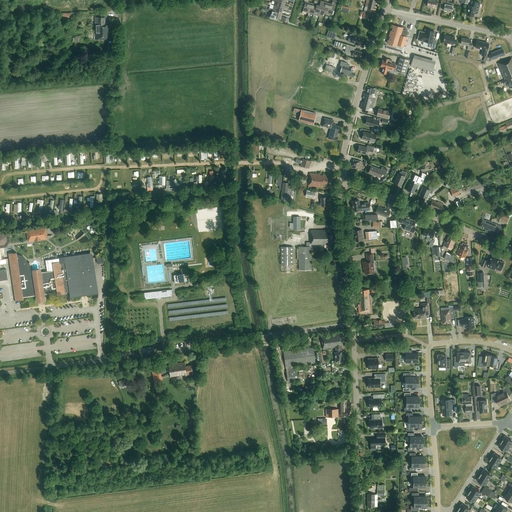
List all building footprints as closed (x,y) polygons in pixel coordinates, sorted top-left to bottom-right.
[(284,5),(285,3),(276,0),(275,0),(274,5),(288,10),(289,6),(284,5)] [(308,13),(311,3),(308,2),(308,0),(304,0),(304,1),(305,2),(302,11),(308,13)] [(314,14),(316,5),(318,0),(317,0),(314,0),(313,4),(311,3),(308,13),(314,14)] [(329,3),(326,13),(332,15),(334,5),(336,6),(337,1),(332,0),(331,4),(329,3)] [(375,10),(376,7),(374,7),(375,4),(378,4),(378,0),(366,0),(362,18),(371,20),(373,10),(375,10)] [(435,9),(437,1),(434,0),(427,0),(426,7),(435,9)] [(443,10),(451,12),(453,3),(448,2),(448,0),(441,0),(441,3),(444,4),(443,10)] [(319,16),(324,2),(320,1),(319,6),(316,5),(314,14),(319,16)] [(473,17),(474,13),(477,14),(480,3),(472,1),(471,6),(468,5),(466,15),(473,17)] [(326,13),(329,3),(324,2),(319,16),(322,17),(323,12),(326,13)] [(287,13),(288,10),(274,5),(272,11),(282,14),(282,11),(287,13)] [(281,17),(282,14),(272,11),(270,17),(280,19),(279,21),(286,23),(288,19),(281,17)] [(95,23),(96,23),(96,40),(109,40),(109,24),(105,24),(105,18),(95,18),(95,23)] [(403,47),(407,31),(402,30),(402,28),(392,25),(387,43),(397,46),(397,45),(403,47)] [(427,30),(425,30),(424,33),(419,31),(417,39),(428,42),(427,46),(434,48),(436,40),(433,40),(435,31),(432,31),(432,30),(428,29),(427,30),(427,29),(427,30)] [(336,33),(328,30),(326,36),(334,39),(336,33)] [(350,34),(348,42),(355,44),(359,45),(360,45),(363,46),(364,43),(365,42),(365,40),(365,39),(357,37),(357,36),(350,34)] [(453,45),(454,37),(444,35),(442,42),(453,45)] [(470,51),(471,47),(472,44),(468,43),(469,39),(462,38),(460,44),(468,46),(467,50),(470,51)] [(487,50),(488,43),(477,41),(475,48),(482,49),(481,55),(485,56),(487,50)] [(346,44),(345,48),(344,52),(352,54),(352,55),(352,56),(354,57),(354,56),(359,58),(361,53),(353,50),(354,47),(346,44)] [(505,55),(502,48),(490,53),(491,55),(489,56),(490,60),(493,59),(493,60),(498,58),(497,57),(499,56),(500,57),(505,55)] [(432,72),(435,61),(414,55),(410,65),(432,72)] [(409,60),(401,57),(397,71),(405,73),(409,60)] [(381,73),(385,74),(387,69),(391,70),(394,71),(394,70),(397,71),(398,65),(395,65),(396,64),(393,63),(391,63),(392,60),(385,58),(384,61),(382,60),(380,67),(383,67),(381,73)] [(511,59),(511,58),(498,63),(505,80),(501,82),(502,84),(506,83),(507,87),(509,87),(510,89),(511,87),(511,59)] [(335,63),(327,61),(324,70),(332,72),(335,63)] [(353,69),(345,67),(346,63),(341,61),(338,71),(341,72),(341,74),(346,75),(354,77),(355,73),(354,73),(354,71),(352,71),(353,69)] [(370,100),(373,101),(375,96),(374,96),(376,89),(368,87),(366,93),(364,93),(362,99),(365,100),(364,103),(361,103),(359,108),(371,111),(372,105),(369,104),(370,100)] [(378,109),(376,117),(388,119),(390,112),(378,109)] [(316,113),(301,110),(298,121),(313,124),(316,113)] [(377,128),(379,121),(380,118),(374,117),(373,120),(367,118),(365,124),(377,128)] [(334,121),(324,118),(322,126),(331,129),(328,139),(336,141),(340,127),(335,125),(335,124),(333,124),(334,121)] [(501,131),(511,126),(511,120),(506,123),(506,125),(500,127),(501,131)] [(363,132),(362,138),(370,140),(369,141),(374,142),(375,135),(382,137),(382,134),(371,131),(370,134),(363,132)] [(373,152),(374,147),(367,145),(366,148),(358,146),(357,152),(365,154),(366,150),(370,152),(370,151),(373,152)] [(443,165),(440,158),(437,160),(439,164),(433,168),(435,170),(440,166),(443,165)] [(310,161),(302,159),(300,166),(308,168),(310,161)] [(360,170),(362,162),(359,162),(360,161),(353,160),(351,168),(360,170)] [(385,175),(387,169),(382,167),(381,170),(371,166),(368,173),(380,178),(382,174),(385,175)] [(397,173),(393,183),(400,186),(403,177),(406,178),(408,173),(402,170),(401,172),(400,171),(399,174),(397,173)] [(326,184),(327,176),(310,173),(308,185),(321,187),(322,183),(326,184)] [(415,187),(416,185),(416,184),(417,183),(421,184),(426,174),(422,173),(420,177),(414,175),(412,180),(412,182),(411,181),(410,182),(409,182),(406,190),(413,193),(415,187)] [(431,194),(434,187),(429,186),(428,189),(422,187),(419,195),(426,198),(428,193),(431,194)] [(459,194),(456,187),(450,190),(453,197),(459,194)] [(288,189),(282,188),(281,196),(280,200),(286,201),(287,199),(289,200),(289,196),(290,197),(290,192),(288,191),(288,189)] [(320,198),(321,203),(317,203),(317,206),(321,206),(327,206),(326,197),(320,198)] [(361,211),(370,210),(369,203),(359,204),(359,200),(352,201),(353,211),(360,210),(361,210),(361,211)] [(440,212),(443,204),(437,202),(432,200),(429,207),(435,209),(434,210),(438,212),(440,212)] [(387,218),(390,211),(384,208),(383,209),(378,206),(375,212),(387,218)] [(500,221),(507,224),(509,218),(502,215),(500,221)] [(412,226),(414,221),(407,218),(406,219),(401,216),(398,222),(404,225),(403,229),(413,233),(415,227),(412,226)] [(495,236),(497,237),(502,227),(483,219),(480,227),(486,229),(485,232),(492,235),(493,234),(495,235),(495,236)] [(46,228),(26,230),(28,242),(47,239),(46,228)] [(431,239),(432,238),(434,232),(431,230),(431,231),(425,228),(422,234),(427,236),(426,239),(426,241),(430,242),(428,246),(431,247),(434,241),(431,239)] [(327,235),(327,230),(310,230),(311,242),(306,242),(306,247),(299,247),(299,249),(297,249),(297,259),(299,259),(299,270),(311,270),(311,252),(321,252),(321,247),(316,247),(316,246),(311,246),(311,244),(326,244),(326,248),(334,248),(334,235),(327,235)] [(355,241),(363,240),(361,230),(354,231),(355,241)] [(377,233),(377,231),(365,232),(366,239),(377,238),(377,236),(379,236),(379,233),(377,233)] [(0,248),(0,247),(5,247),(9,242),(8,235),(7,235),(7,232),(6,232),(4,234),(2,233),(0,232),(0,264),(6,263),(5,258),(1,258),(0,248)] [(451,249),(455,240),(448,237),(445,243),(444,243),(443,246),(451,249)] [(460,246),(457,252),(456,254),(465,258),(468,250),(469,248),(467,247),(468,246),(463,243),(462,245),(461,244),(460,247),(460,246)] [(281,265),(293,265),(293,247),(281,247),(281,265)] [(47,271),(41,272),(40,269),(32,270),(32,273),(31,274),(29,262),(27,263),(26,262),(26,260),(25,259),(25,258),(24,257),(23,257),(22,256),(21,255),(20,255),(19,255),(18,255),(16,255),(16,252),(8,253),(15,301),(23,300),(23,297),(36,295),(37,303),(45,301),(44,294),(57,292),(57,295),(65,294),(65,293),(70,292),(71,298),(98,294),(92,253),(65,257),(65,263),(60,263),(60,262),(59,262),(58,258),(45,260),(47,271)] [(454,263),(457,265),(456,259),(455,259),(456,258),(451,256),(451,255),(446,252),(444,259),(454,263)] [(365,274),(374,273),(373,263),(374,263),(373,253),(366,254),(367,261),(363,262),(363,270),(364,270),(365,274)] [(501,260),(497,258),(492,256),(490,262),(483,259),(481,265),(485,267),(486,265),(488,266),(488,267),(494,270),(495,268),(501,271),(505,263),(500,261),(501,260)] [(184,278),(184,277),(188,276),(188,273),(180,274),(177,275),(173,275),(174,283),(187,282),(187,278),(184,278)] [(369,290),(369,289),(360,289),(360,296),(357,296),(357,302),(360,302),(360,304),(358,305),(358,314),(370,313),(369,298),(368,293),(369,293),(369,290)] [(425,318),(425,314),(429,314),(427,303),(421,304),(421,309),(413,310),(414,318),(421,317),(421,319),(425,318)] [(450,315),(454,314),(453,307),(449,307),(449,309),(441,310),(443,324),(451,323),(450,315)] [(474,324),(476,323),(475,320),(473,320),(473,317),(465,318),(465,319),(458,320),(458,327),(466,326),(466,328),(474,327),(474,324)] [(342,352),(341,347),(342,347),(340,333),(320,335),(322,349),(335,348),(335,352),(335,361),(343,361),(342,352)] [(298,381),(296,365),(315,363),(313,348),(283,352),(285,367),(288,382),(298,381)] [(409,363),(409,364),(412,364),(412,363),(417,363),(417,353),(411,353),(411,350),(403,350),(403,355),(405,355),(405,363),(409,363)] [(318,363),(327,362),(326,351),(316,352),(318,363)] [(454,367),(458,367),(458,366),(464,366),(464,362),(464,353),(458,353),(458,359),(454,359),(454,367)] [(464,353),(464,362),(469,362),(469,366),(474,366),(474,359),(471,359),(471,353),(464,353)] [(446,367),(446,369),(450,369),(450,359),(446,359),(446,356),(443,356),(443,355),(442,355),(442,354),(439,354),(439,355),(438,355),(437,355),(437,359),(438,359),(438,367),(446,367)] [(490,365),(492,356),(492,355),(485,354),(485,357),(480,356),(478,366),(485,367),(486,364),(490,365)] [(499,370),(500,364),(497,363),(498,357),(492,356),(490,365),(494,366),(493,369),(499,370)] [(367,369),(378,368),(378,358),(368,359),(368,364),(367,364),(367,369)] [(186,375),(186,376),(192,375),(191,366),(185,367),(184,363),(168,365),(170,377),(186,375)] [(162,383),(160,370),(154,371),(152,372),(152,374),(153,381),(154,384),(156,384),(162,383)] [(405,376),(405,382),(417,382),(417,376),(409,376),(409,373),(403,373),(403,376),(405,376)] [(374,374),(374,378),(368,379),(368,387),(380,387),(379,383),(385,383),(385,374),(374,374)] [(403,388),(403,391),(409,391),(409,388),(417,388),(417,382),(405,382),(405,388),(403,388)] [(500,394),(505,403),(507,402),(508,402),(511,401),(510,400),(511,400),(508,395),(511,391),(506,387),(505,388),(502,389),(504,392),(500,394)] [(406,396),(406,402),(418,402),(418,396),(410,396),(410,393),(404,393),(404,396),(406,396)] [(505,403),(500,394),(497,395),(495,393),(493,394),(491,394),(491,401),(496,401),(499,406),(502,405),(503,404),(505,403)] [(384,394),(378,394),(378,398),(368,398),(369,407),(381,407),(381,398),(384,398),(384,394)] [(462,395),(462,399),(459,399),(459,404),(466,403),(466,408),(465,408),(466,414),(471,413),(470,412),(473,412),(472,396),(468,396),(468,394),(462,395)] [(347,406),(346,399),(338,400),(339,412),(338,412),(338,409),(326,409),(326,417),(338,417),(338,413),(339,413),(339,417),(350,417),(349,406),(347,406)] [(442,400),(443,413),(452,413),(451,406),(455,405),(455,399),(451,400),(442,400)] [(480,413),(488,412),(487,400),(478,401),(478,405),(479,405),(480,413)] [(404,407),(404,411),(410,411),(410,408),(418,408),(418,402),(406,402),(405,402),(405,407),(404,407)] [(412,416),(412,413),(406,413),(406,416),(407,416),(407,422),(408,422),(420,422),(420,416),(412,416)] [(373,419),(369,420),(369,428),(382,428),(381,425),(382,425),(382,419),(380,419),(380,414),(373,414),(373,419)] [(420,422),(408,422),(408,428),(406,428),(406,431),(412,431),(412,428),(420,428),(420,422)] [(414,436),(414,433),(407,433),(407,436),(409,436),(409,442),(410,442),(422,442),(422,436),(414,436)] [(385,445),(385,434),(376,434),(376,438),(370,438),(370,450),(375,450),(375,445),(385,445)] [(502,441),(510,447),(511,443),(511,440),(505,436),(502,441)] [(498,447),(507,452),(510,447),(502,441),(498,447)] [(422,442),(410,442),(409,442),(409,448),(407,448),(407,451),(414,451),(414,448),(422,448),(422,442)] [(415,456),(415,453),(409,453),(409,456),(410,456),(410,462),(411,462),(424,462),(424,456),(415,456)] [(491,458),(499,464),(503,459),(494,453),(491,458)] [(488,464),(496,469),(499,464),(491,458),(488,464)] [(424,462),(411,462),(410,462),(410,468),(409,468),(409,471),(415,471),(415,468),(424,468),(424,462)] [(480,475),(489,481),(492,475),(483,470),(480,475)] [(417,476),(417,473),(411,473),(411,479),(413,479),(413,482),(425,482),(425,476),(417,476)] [(477,480),(485,486),(489,481),(480,475),(477,480)] [(425,482),(413,482),(412,482),(412,488),(409,488),(409,491),(417,491),(417,488),(425,488),(425,482)] [(469,492),(478,498),(481,492),(473,487),(469,492)] [(466,497),(475,503),(478,498),(469,492),(466,497)] [(418,496),(418,493),(412,493),(412,502),(414,502),(426,502),(426,496),(418,496)] [(426,502),(414,502),(414,506),(410,506),(410,511),(418,511),(418,508),(426,508),(426,502)]
